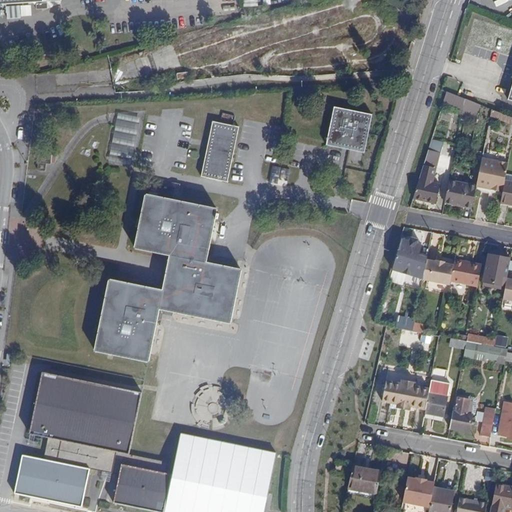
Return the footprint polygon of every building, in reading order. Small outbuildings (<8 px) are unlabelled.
[(7,18),(20,18),(19,6),(7,7),(7,18)] [(462,113),(463,108),(465,100),(447,93),(444,102),(461,108),(459,113),(462,113)] [(478,117),(480,105),(465,100),(463,108),(466,108),(465,115),(478,117)] [(327,145),(364,152),(372,115),(335,108),(327,145)] [(116,111),(112,156),(136,158),(140,112),(116,111)] [(511,118),(493,111),(491,117),(511,124),(511,118)] [(201,177),(228,182),(239,127),(213,121),(201,177)] [(440,184),(433,183),(440,154),(427,152),(413,198),(436,203),(440,184)] [(46,163),(51,163),(52,155),(38,153),(37,164),(39,164),(38,170),(46,170),(46,163)] [(494,190),(503,192),(506,173),(508,163),(481,158),(476,186),(476,187),(491,190),(491,186),(495,187),(494,190)] [(501,202),(511,204),(511,174),(506,173),(503,192),(501,202)] [(462,206),(472,208),(476,187),(476,186),(463,184),(463,186),(448,184),(445,203),(447,204),(448,192),(464,195),(462,206)] [(447,204),(462,206),(464,195),(448,192),(447,204)] [(159,310),(230,324),(241,269),(207,262),(218,209),(146,194),(135,248),(170,256),(162,290),(110,279),(95,351),(149,361),(159,310)] [(415,257),(421,259),(424,245),(403,239),(397,256),(414,261),(415,257)] [(508,277),(511,260),(489,255),(484,282),(506,286),(508,277)] [(396,271),(398,262),(395,260),(389,277),(394,279),(396,271)] [(450,285),(450,283),(453,266),(444,264),(445,263),(436,261),(435,262),(427,261),(423,280),(450,285)] [(450,283),(477,288),(481,266),(469,264),(468,267),(454,264),(453,266),(450,283)] [(505,291),(506,286),(484,282),(483,286),(505,291)] [(413,330),(423,333),(425,325),(414,323),(413,330)] [(420,341),(430,343),(432,336),(422,334),(420,341)] [(467,341),(494,347),(495,340),(468,334),(467,341)] [(451,346),(465,348),(467,341),(452,338),(451,346)] [(494,347),(507,349),(508,342),(495,340),(494,347)] [(505,361),(507,353),(508,349),(507,349),(494,347),(467,341),(465,348),(464,357),(487,361),(487,359),(497,361),(496,364),(505,365),(505,361)] [(164,511),(172,475),(165,473),(167,462),(130,455),(142,392),(43,372),(30,434),(49,438),(44,459),(23,455),(15,494),(82,508),(90,469),(120,475),(114,503),(156,511),(164,511)] [(425,409),(428,392),(429,388),(414,385),(415,381),(401,379),(401,382),(385,380),(382,402),(398,404),(398,407),(412,409),(412,407),(425,409)] [(443,416),(447,396),(449,383),(431,380),(429,388),(428,392),(425,409),(425,413),(426,413),(425,419),(442,422),(443,416)] [(195,420),(222,424),(226,389),(199,386),(195,420)] [(474,410),(477,409),(479,396),(477,393),(461,390),(459,402),(455,401),(450,428),(470,431),(474,410)] [(511,403),(504,402),(498,436),(511,438),(511,403)] [(480,436),(491,437),(496,410),(486,408),(480,436)] [(335,473),(344,475),(345,467),(337,465),(335,473)] [(359,491),(377,494),(381,473),(354,468),(348,495),(358,497),(359,491)] [(463,487),(472,489),(474,476),(465,475),(463,487)] [(402,502),(430,507),(434,489),(435,483),(426,482),(427,480),(416,478),(415,479),(407,478),(402,502)] [(504,511),(511,511),(511,510),(511,488),(497,485),(493,505),(505,507),(504,511)] [(429,511),(450,511),(454,492),(434,489),(430,507),(429,511)] [(358,497),(376,500),(377,494),(359,491),(358,497)] [(484,511),(487,503),(460,497),(457,511),(484,511)]
